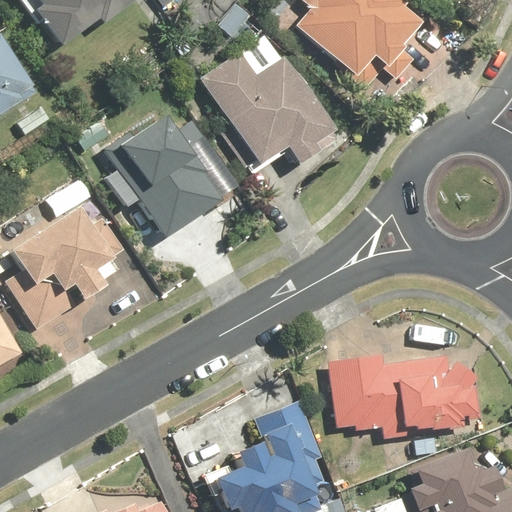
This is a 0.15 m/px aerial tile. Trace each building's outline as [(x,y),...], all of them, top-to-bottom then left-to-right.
[(15,0),(52,52),(127,0),(15,0)] [(303,12),(287,30),(360,93),(420,24),(392,0),(296,0),(293,4),(303,12)] [(244,19),(230,7),(212,27),(226,40),(244,19)] [(0,53),(0,113),(27,97),(0,53)] [(232,57),(192,81),(244,168),(275,149),(288,171),(327,148),(276,63),(247,80),(232,57)] [(91,125),(69,139),(78,154),(100,140),(91,125)] [(234,202),(191,130),(169,143),(161,129),(108,160),(160,247),(234,202)] [(84,203),(0,253),(0,261),(10,278),(0,283),(0,289),(27,333),(92,294),(82,276),(116,255),(84,203)] [(0,329),(0,365),(16,356),(0,329)] [(317,360),(326,433),(370,428),(371,439),(473,427),(464,354),(374,365),(373,354),(317,360)] [(198,477),(211,511),(316,511),(307,487),(322,481),(292,401),(245,418),(253,438),(221,450),(227,466),(198,477)] [(469,442),(398,472),(403,484),(391,489),(400,511),(413,506),(415,511),(511,511),(511,483),(491,492),(469,442)] [(122,511),(119,503),(94,511),(157,511),(153,501),(123,511),(122,511)]
